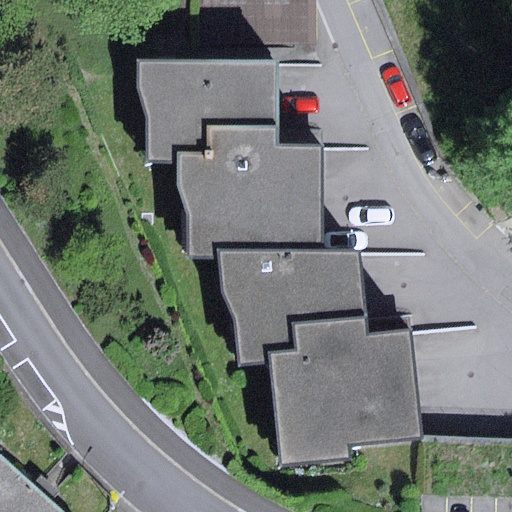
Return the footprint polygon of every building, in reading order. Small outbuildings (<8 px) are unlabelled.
[(314,0),(205,0),(206,40),(314,41),(314,0)] [(219,252),(320,248),(322,146),(277,147),(278,123),(280,61),(139,60),(142,88),(149,114),(147,163),(177,161),(177,182),(189,209),(190,255),(219,252)] [(320,248),(219,252),(222,287),(237,321),(240,365),(272,362),(284,462),(347,456),(347,444),(420,438),(407,332),(367,336),(365,313),(359,250),(320,248)] [(511,439),(430,437),(429,491),(511,493),(511,439)] [(61,511),(0,457),(0,511),(61,511)]
